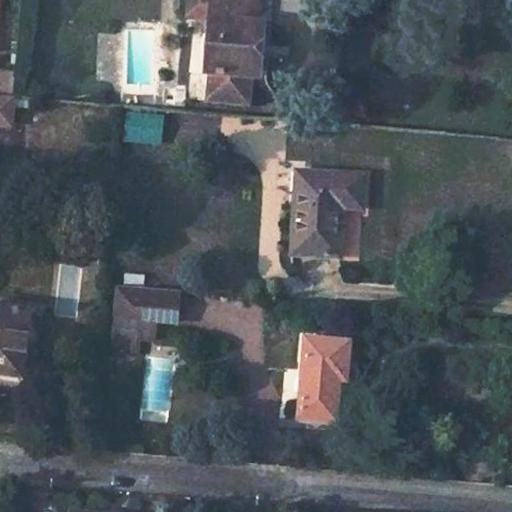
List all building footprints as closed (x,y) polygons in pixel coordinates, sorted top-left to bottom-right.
[(205,0),(181,0),(181,10),(204,12),(205,0)] [(249,0),(205,0),(204,12),(200,65),(203,66),(201,92),(241,96),(243,69),(247,70),(252,16),(248,15),(249,0)] [(290,169),(283,252),(336,258),(338,209),(357,210),(360,174),(290,169)] [(167,326),(169,295),(112,291),(109,321),(167,326)] [(0,308),(0,377),(17,379),(24,310),(0,308)] [(294,337),(287,413),(325,417),(328,388),(341,390),(346,342),(294,337)]
